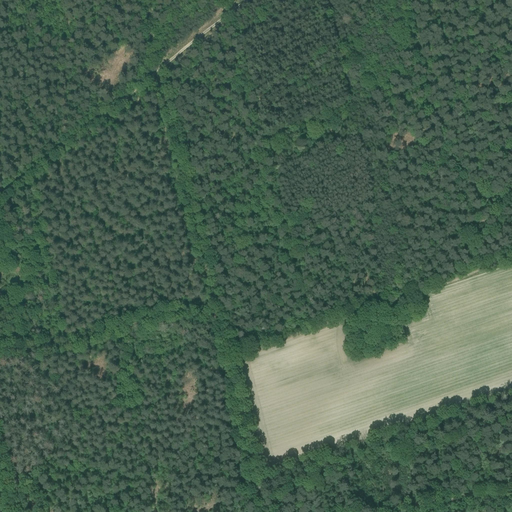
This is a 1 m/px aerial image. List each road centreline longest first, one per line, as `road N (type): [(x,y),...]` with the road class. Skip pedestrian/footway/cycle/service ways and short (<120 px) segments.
road 1 (track): [(511,260),(226,353)]
road 2 (track): [(0,350),(55,344),(163,313),(218,321)]
road 3 (track): [(161,68),(0,195)]
road 4 (track): [(265,511),(226,353)]
road 5 (track): [(218,321),(185,179)]
